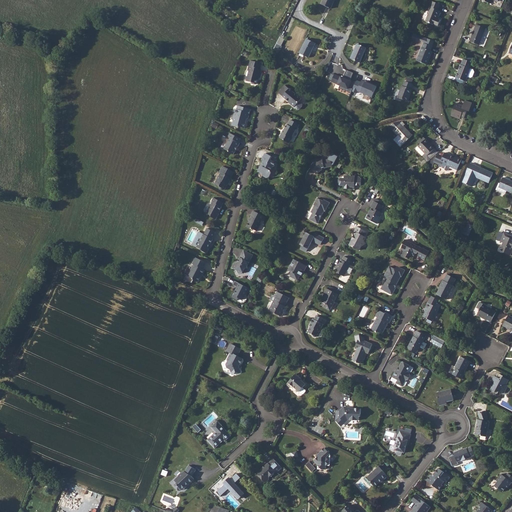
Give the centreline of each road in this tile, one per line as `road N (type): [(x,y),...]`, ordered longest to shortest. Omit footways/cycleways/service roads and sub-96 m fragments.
road 1 (track): [(511,298),(476,286),(418,227),(366,162),(352,131),(209,0)]
road 2 (residential): [(277,334),(215,296),(272,74)]
road 3 (residential): [(511,166),(456,142),(441,130),(435,109),(437,80),(468,0)]
road 4 (residential): [(225,463),(268,428),(272,419),(255,403),(280,349)]
